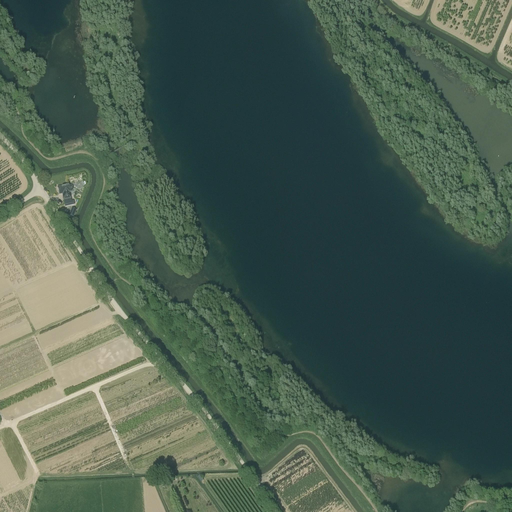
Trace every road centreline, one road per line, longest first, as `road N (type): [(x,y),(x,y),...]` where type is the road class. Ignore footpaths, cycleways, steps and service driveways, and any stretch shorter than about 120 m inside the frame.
road 1 (unclassified): [(275,511),(107,297),(41,190)]
road 2 (track): [(255,484),(304,448),(352,511)]
